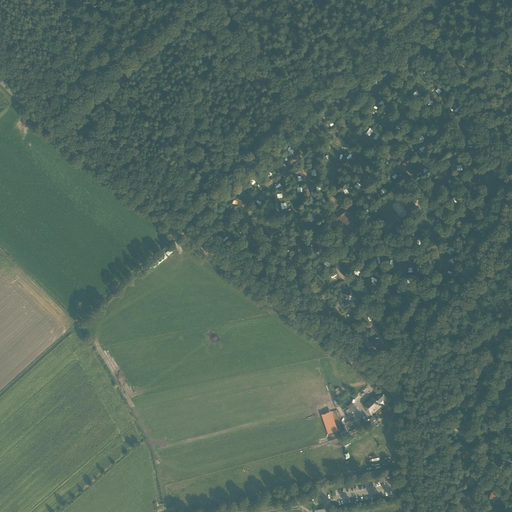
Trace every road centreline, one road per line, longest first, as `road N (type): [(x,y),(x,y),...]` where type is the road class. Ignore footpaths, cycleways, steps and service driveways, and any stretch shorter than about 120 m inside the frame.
road 1 (track): [(458,128),(442,103),(398,77),(335,105),(302,152),(246,198),(243,219),(265,257),(313,308),(327,313),(371,302)]
road 2 (unclassified): [(393,395),(176,232)]
road 3 (track): [(358,281),(338,277),(338,250),(471,112)]
road 4 (unclassified): [(176,232),(81,162),(0,81)]
road 5 (track): [(371,302),(439,269),(435,245),(457,227),(469,197),(458,128)]
road 6 (track): [(511,203),(481,283),(401,375)]
road 7 (track): [(479,511),(456,478),(450,414),(481,356),(511,355)]
road 8 (track): [(199,0),(49,132)]
road 9 (unclassified): [(176,232),(323,97)]
road 10 (track): [(417,11),(511,166)]
road 11 (track): [(409,181),(435,245),(405,258),(364,249),(353,237)]
road 12 (track): [(326,219),(446,120)]
road 13 (track): [(200,0),(302,116)]
road 14 (track): [(282,171),(309,257),(338,311)]
road 15 (track): [(323,97),(417,11)]
road 16 (track): [(164,242),(73,325)]
road 17 (unclassified): [(415,511),(393,395)]
